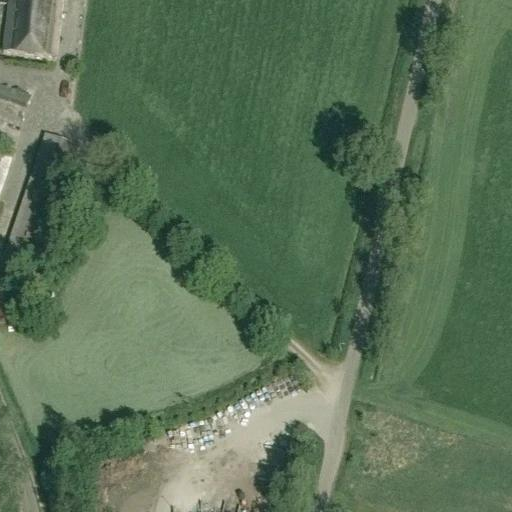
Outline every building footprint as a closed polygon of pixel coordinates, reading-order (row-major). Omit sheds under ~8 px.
[(46,14),(62,16),(64,0),(10,0),(10,7),(28,9),(28,13),(46,15),(46,14)] [(57,61),(62,16),(46,14),(46,15),(28,13),(28,9),(10,7),(4,55),(57,61)] [(0,122),(22,130),(33,98),(0,87),(0,122)] [(98,196),(106,174),(73,163),(78,149),(47,138),(7,254),(39,264),(66,184),(98,196)] [(0,200),(3,201),(18,161),(8,157),(0,177),(0,200)] [(287,446),(286,433),(270,434),(270,447),(287,446)]
